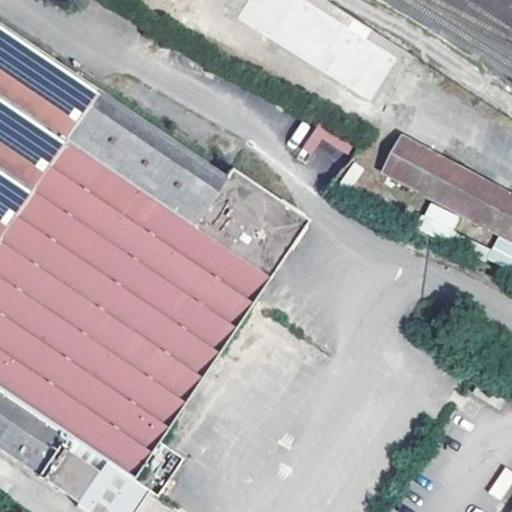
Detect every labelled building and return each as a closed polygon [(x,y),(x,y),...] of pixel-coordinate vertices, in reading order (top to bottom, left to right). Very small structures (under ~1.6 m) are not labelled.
[(226,177),(0,25),(0,394),(131,482),(157,443),(253,303),(309,220),(232,168),(226,177)] [(318,120),(297,158),(308,164),(320,141),(349,156),(357,141),(318,120)] [(511,198),(404,140),(386,174),(511,241),(511,198)] [(428,202),(418,228),(449,241),(459,215),(428,202)] [(506,398),(480,382),(474,393),(499,409),(506,398)] [(141,511),(152,497),(131,482),(0,394),(0,450),(83,506),(80,510),(82,511),(141,511)] [(503,499),(511,479),(511,471),(502,467),(490,493),(503,499)]
